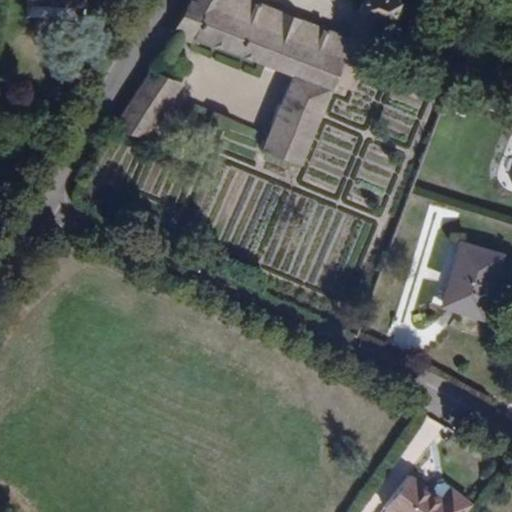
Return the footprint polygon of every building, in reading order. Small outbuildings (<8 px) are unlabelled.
[(342,59),(195,0),(190,0),(173,29),(290,74),(260,145),(259,147),(268,152),(255,181),(288,194),(300,164),(329,92),(342,59)] [(273,0),(228,0),(229,0),(267,15),(273,0)] [(419,11),(408,7),(396,36),(427,47),(438,19),(419,11)] [(427,47),(396,36),(386,62),(416,73),(427,47)] [(343,57),(342,59),(329,92),(346,100),(360,64),(343,57)] [(183,83),(150,70),(113,127),(146,140),(183,83)] [(459,242),(440,305),(481,316),(500,254),(459,242)] [(390,511),(460,511),(468,503),(448,489),(439,500),(407,475),(384,506),(390,511)]
